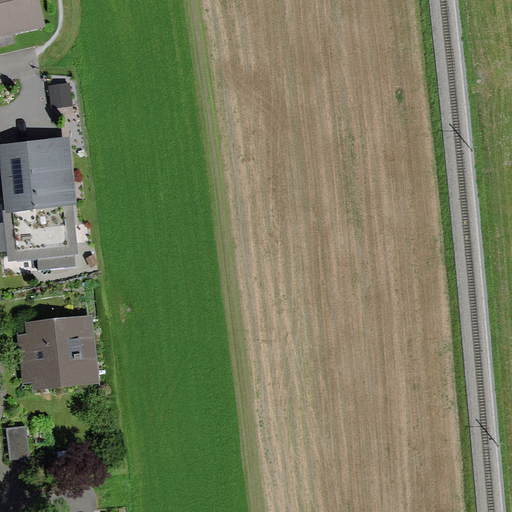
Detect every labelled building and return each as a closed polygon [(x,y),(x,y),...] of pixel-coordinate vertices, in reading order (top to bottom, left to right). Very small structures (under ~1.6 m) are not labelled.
[(0,0),(0,35),(45,26),(39,0),(0,0)] [(69,80),(47,83),(51,106),(72,103),(69,80)] [(1,141),(0,140),(0,162),(5,208),(76,200),(68,133),(1,141)] [(80,265),(79,232),(6,235),(7,259),(39,258),(39,266),(80,265)] [(91,313),(25,320),(26,330),(16,331),(21,381),(31,379),(32,388),(98,381),(91,313)] [(24,424),(6,426),(11,458),(29,456),(24,424)]
